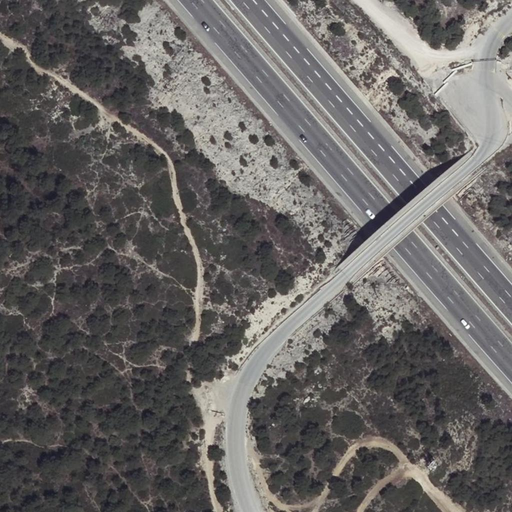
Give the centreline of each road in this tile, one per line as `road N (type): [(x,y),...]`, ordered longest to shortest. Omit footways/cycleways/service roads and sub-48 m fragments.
road 1 (track): [(0,33),(166,161),(195,244),(198,377),(214,400),(238,401)]
road 2 (motorway): [(197,0),(511,362)]
road 3 (unclassified): [(251,511),(234,419),(260,353),(481,155)]
road 4 (motorway): [(511,300),(248,0)]
